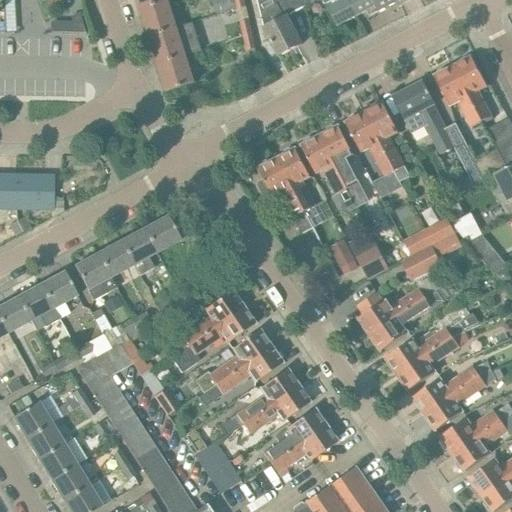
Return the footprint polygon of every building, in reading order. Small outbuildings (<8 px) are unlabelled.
[(166,0),(138,0),(141,10),(167,2),(166,0)] [(244,0),(234,0),(236,9),(238,9),(246,6),(244,0)] [(306,7),(304,0),(282,0),(260,12),(264,28),(278,57),(302,45),(293,27),(287,17),(291,14),(306,7)] [(323,0),(337,27),(357,17),(347,0),(323,0)] [(347,0),(357,17),(375,7),(378,13),(397,3),(400,8),(402,7),(401,6),(397,0),(347,0)] [(150,37),(176,29),(167,2),(141,10),(150,37)] [(243,37),(253,34),(250,22),(240,24),(243,37)] [(176,29),(150,37),(159,64),(185,56),(201,51),(192,24),(176,29)] [(256,50),(253,34),(243,37),(246,52),(256,50)] [(194,84),(185,56),(159,64),(168,92),(194,84)] [(483,122),(484,125),(493,120),(478,91),(486,87),(471,58),(454,67),(483,122)] [(483,122),(454,67),(447,70),(443,69),(438,72),(437,75),(433,77),(449,107),(459,102),(472,128),(483,122)] [(454,199),(485,183),(475,163),(476,162),(456,124),(446,130),(433,107),(435,106),(423,83),(392,99),(411,135),(427,127),(439,152),(441,155),(454,148),(468,177),(448,188),(449,190),(454,199)] [(401,182),(410,177),(390,138),(398,134),(382,104),(379,106),(376,104),(371,107),(371,110),(365,113),(385,151),(401,182)] [(401,182),(385,151),(365,113),(357,117),(354,115),(349,118),(349,122),(345,124),(361,154),(371,149),(394,192),(403,187),(401,182)] [(511,126),(508,119),(487,130),(498,151),(501,157),(508,170),(511,168),(511,126)] [(357,209),(379,197),(372,183),(360,189),(345,160),(353,156),(338,127),(336,128),(332,126),(327,128),(327,133),(319,137),(348,190),(357,209)] [(357,209),(348,190),(319,137),(313,140),(308,138),(304,140),(304,145),(301,147),(315,175),(324,171),(337,196),(332,199),(342,217),(357,209)] [(314,229),(324,224),(316,207),(302,182),(310,177),(295,149),(293,150),(289,148),(284,151),(284,155),(276,159),(305,213),(310,223),(314,229)] [(476,162),(475,163),(485,183),(494,178),(508,170),(501,157),(489,163),(486,157),(476,162)] [(305,213),(276,159),(271,162),(266,160),(261,163),(261,167),(258,169),(264,180),(258,182),(257,186),(264,198),(267,199),(273,196),(273,198),(281,193),(294,218),(303,235),(314,229),(310,223),(305,213)] [(511,201),(511,168),(508,170),(494,178),(507,204),(511,201)] [(0,208),(15,209),(16,176),(0,176),(0,208)] [(16,176),(15,209),(53,210),(54,177),(16,176)] [(157,254),(192,235),(184,223),(173,229),(167,217),(143,230),(157,254)] [(473,217),(454,227),(468,243),(482,235),(473,217)] [(23,232),(30,228),(24,218),(17,222),(23,232)] [(447,220),(426,230),(434,246),(455,236),(447,220)] [(17,222),(10,226),(16,236),(23,232),(17,222)] [(120,242),(133,267),(134,267),(139,277),(153,269),(148,259),(157,254),(143,230),(120,242)] [(421,252),(434,246),(426,230),(413,236),(421,252)] [(111,279),(133,267),(120,242),(97,255),(116,289),(111,279)] [(349,248),(334,255),(341,269),(355,261),(349,248)] [(389,270),(377,248),(357,259),(369,280),(376,277),(389,270)] [(443,268),(434,250),(405,264),(414,282),(443,268)] [(116,289),(97,255),(73,268),(87,292),(88,291),(93,301),(116,289)] [(509,268),(499,255),(484,262),(494,275),(509,268)] [(340,278),(332,263),(324,267),(332,282),(340,278)] [(501,284),(502,285),(509,280),(503,271),(496,276),(501,284)] [(40,286),(59,320),(54,309),(77,297),(64,273),(40,286)] [(17,298),(30,322),(31,322),(36,332),(59,320),(40,286),(17,298)] [(444,287),(426,299),(369,336),(380,352),(408,333),(405,328),(433,309),(433,310),(444,303),(443,301),(452,296),(446,287),(444,287)] [(369,336),(426,299),(419,289),(391,308),(386,301),(384,302),(377,292),(357,306),(363,315),(358,319),(369,336)] [(187,348),(244,309),(232,292),(204,311),(209,318),(174,342),(180,352),(176,355),(187,348)] [(117,296),(103,304),(109,315),(123,307),(117,296)] [(0,320),(7,334),(30,322),(17,298),(0,307),(0,320)] [(174,309),(169,300),(155,307),(160,317),(174,309)] [(413,339),(385,359),(397,376),(452,337),(465,331),(478,324),(472,315),(471,316),(465,308),(441,320),(436,322),(443,332),(420,348),(413,339)] [(187,348),(176,355),(171,359),(181,374),(199,363),(195,357),(222,338),(227,344),(255,325),(244,309),(187,348)] [(132,320),(137,328),(150,320),(146,313),(132,320)] [(113,350),(119,347),(129,341),(125,335),(137,328),(132,320),(104,335),(113,350)] [(505,329),(467,342),(471,355),(510,342),(505,329)] [(216,387),(271,348),(259,331),(232,351),(236,357),(209,376),(207,374),(195,382),(203,395),(198,398),(216,387)] [(452,337),(397,376),(408,392),(436,372),(432,366),(459,347),(452,338),(465,331),(452,337)] [(129,341),(119,347),(131,366),(133,366),(141,378),(154,370),(150,364),(146,366),(129,341)] [(75,350),(81,360),(93,353),(88,343),(75,350)] [(119,347),(113,350),(76,370),(91,392),(169,509),(171,511),(210,511),(206,505),(197,511),(110,378),(131,366),(119,347)] [(216,387),(198,398),(205,408),(222,396),(250,377),(254,383),(282,364),(271,348),(216,387)] [(75,350),(53,363),(58,372),(81,360),(75,350)] [(413,399),(424,416),(479,378),(492,372),(488,362),(473,369),(473,368),(445,386),(440,379),(413,399)] [(44,380),(58,372),(53,363),(39,370),(44,380)] [(244,426),(299,388),(287,370),(259,390),(264,397),(236,416),(236,415),(221,425),(228,435),(243,425),(244,426)] [(479,378),(424,416),(435,432),(463,412),(459,406),(486,388),(485,387),(495,380),(492,372),(479,378)] [(18,380),(6,386),(11,395),(23,388),(18,380)] [(156,381),(147,387),(154,398),(164,392),(156,381)] [(299,388),(244,426),(250,435),(277,416),(282,423),(310,403),(299,388)] [(180,408),(167,389),(164,392),(154,398),(167,417),(180,408)] [(72,395),(80,407),(88,402),(80,390),(72,395)] [(51,425),(62,418),(49,397),(13,419),(25,440),(51,425)] [(88,402),(80,407),(89,420),(96,415),(88,402)] [(503,424),(511,419),(511,409),(509,404),(496,413),(494,411),(472,426),(467,419),(440,438),(453,457),(502,422),(503,424)] [(271,465),(271,466),(326,428),(314,410),(274,438),(278,444),(262,455),(270,466),(271,465)] [(64,445),(72,440),(65,428),(78,420),(72,412),(62,418),(51,425),(25,440),(38,461),(64,445)] [(510,436),(511,435),(511,419),(503,424),(502,422),(453,457),(456,462),(455,465),(459,470),(462,470),(464,473),(491,454),(486,447),(508,432),(510,436)] [(110,436),(102,423),(94,428),(102,441),(110,436)] [(326,428),(271,466),(280,479),(289,473),(286,469),(305,456),(310,462),(337,443),(326,428)] [(194,430),(182,438),(194,457),(206,448),(194,430)] [(38,461),(50,481),(76,466),(85,460),(72,440),(64,445),(38,461)] [(194,457),(207,477),(229,463),(215,444),(194,457)] [(119,468),(128,463),(120,451),(112,457),(119,468)] [(511,460),(501,468),(496,461),(485,468),(469,479),(481,497),(511,475),(511,460)] [(137,476),(128,463),(119,468),(128,481),(137,476)] [(241,481),(229,463),(207,477),(221,496),(241,481)] [(76,466),(50,481),(63,502),(89,486),(76,466)] [(304,504),(301,502),(293,508),(293,511),(292,511),(385,511),(355,469),(304,504)] [(511,475),(481,497),(491,511),(495,511),(509,502),(511,500),(511,475)] [(63,502),(68,511),(93,511),(101,507),(89,486),(63,502)]
